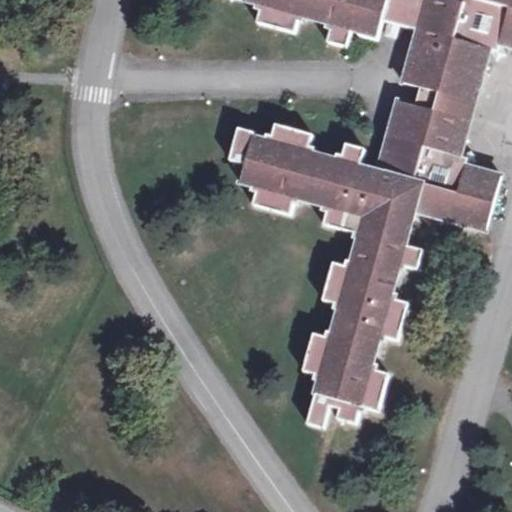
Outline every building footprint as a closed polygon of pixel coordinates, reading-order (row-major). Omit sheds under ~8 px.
[(354,35),(380,42),(386,24),(421,34),(401,104),(471,126),(492,52),(494,45),(504,48),(511,50),(511,0),(230,0),(259,8),(257,13),(262,15),(259,26),(298,36),(301,25),(306,27),(308,21),(330,27),(328,33),(333,34),(331,46),(350,50),(354,35)] [(507,51),(504,48),(494,45),(492,52),(496,59),(507,51)] [(463,158),(471,126),(401,104),(381,175),(372,172),(371,175),(363,173),(367,153),(350,148),(347,159),(339,157),(338,163),(317,157),(319,151),(313,149),(316,139),(278,128),(275,139),(269,137),(267,143),(257,139),(258,136),(242,132),(233,163),(249,168),(244,186),(255,188),(254,194),(260,195),(256,208),(294,218),(297,207),(303,208),(304,203),(326,209),(325,215),(330,216),(328,228),(357,236),(355,242),(362,243),(355,264),(349,262),(348,268),(337,265),(327,303),(338,306),(336,312),(342,313),(336,335),(331,333),(329,340),(317,336),(307,375),(318,377),(316,383),(322,385),(311,426),(327,431),(333,409),(344,412),(341,422),(359,427),(362,416),(368,417),(370,411),(382,415),(392,377),(381,374),(382,368),(376,366),(383,344),(389,346),(390,341),(401,344),(412,306),(400,303),(402,297),(398,296),(403,275),(408,276),(410,270),(421,273),(426,253),(410,249),(414,235),(409,233),(411,225),(416,227),(419,216),(472,230),(477,212),(494,217),(504,178),(467,168),(460,166),(463,158)] [(469,155),(463,158),(460,166),(467,168),(474,163),(469,155)] [(489,235),(494,217),(477,212),(472,230),(489,235)]
